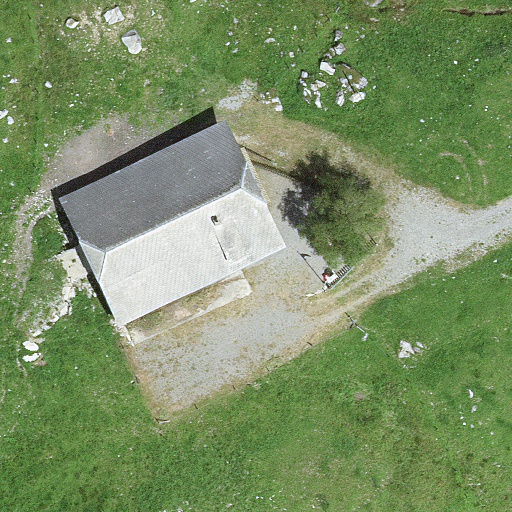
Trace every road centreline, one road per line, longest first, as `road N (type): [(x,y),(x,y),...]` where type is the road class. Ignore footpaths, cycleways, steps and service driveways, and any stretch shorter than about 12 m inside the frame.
road 1 (track): [(389,511),(407,474),(405,423),(379,384),(285,395),(234,391),(209,353),(467,237),(486,217)]
road 2 (track): [(89,162),(204,98),(248,102),(301,131),(402,216),(486,217),(511,208)]
